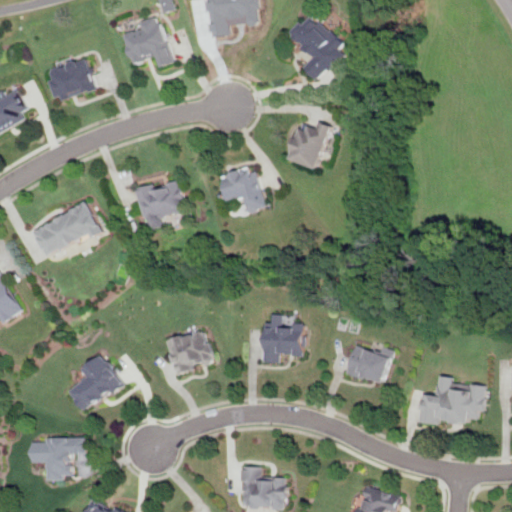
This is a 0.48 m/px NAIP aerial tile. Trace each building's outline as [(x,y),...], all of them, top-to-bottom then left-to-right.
[(163,0),(167,12),(178,8),(174,0),(163,0)] [(212,0),(217,35),(234,33),(232,23),(251,21),(254,24),(259,24),(262,20),(258,0),(212,0)] [(136,65),(158,59),(160,67),(178,61),(164,14),(142,20),(145,30),(127,35),(136,65)] [(321,15),(315,21),(308,15),(291,33),(316,57),(307,66),(323,81),(348,55),(341,49),(348,41),(321,15)] [(99,87),(88,59),(54,72),(57,78),(52,80),(58,96),(62,94),(64,100),(99,87)] [(0,92),(0,134),(29,120),(24,109),(31,106),(22,88),(13,93),(10,88),(0,92)] [(304,123),(294,159),(323,167),(336,123),(318,118),(316,126),(304,123)] [(271,207),(259,164),(222,174),(230,202),(247,197),(251,213),(271,207)] [(152,229),(171,224),(168,214),(191,208),(183,176),(142,187),(152,229)] [(38,227),(52,257),(108,230),(94,201),(38,227)] [(0,323),(26,309),(0,262),(0,323)] [(288,351),(310,352),(311,323),(288,323),(289,313),(276,312),(276,320),(269,320),(268,361),(288,362),(288,351)] [(220,364),(209,327),(171,338),(181,375),(220,364)] [(350,373),(387,384),(398,349),(382,344),(380,351),(359,345),(350,373)] [(84,368),(91,378),(72,391),(88,413),(130,384),(108,352),(84,368)] [(492,381),(440,374),(437,393),(427,392),(423,421),(445,424),(446,416),(487,421),(492,381)] [(90,436),(42,436),(43,460),(51,460),(52,478),(77,478),(77,455),(91,455),(90,436)] [(245,508),(291,510),(292,477),(269,476),(269,465),(247,464),(245,508)] [(401,511),(406,493),(367,484),(360,511),(401,511)] [(132,511),(97,496),(89,511),(132,511)]
